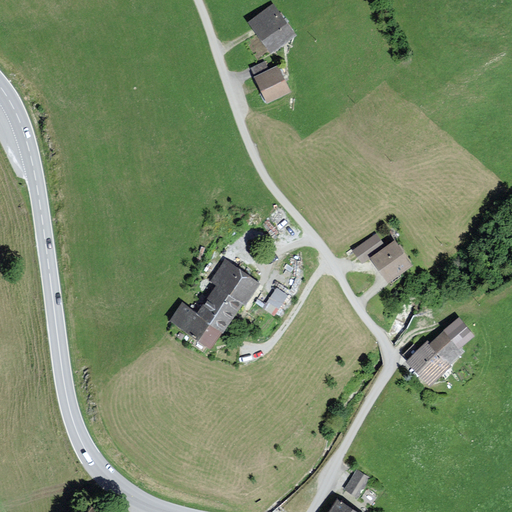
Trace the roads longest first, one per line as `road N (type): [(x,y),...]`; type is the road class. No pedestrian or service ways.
road 1 (unclassified): [(312,511),(388,370),(388,350),(263,172),(198,0)]
road 2 (secondary): [(0,84),(29,151),(78,435),(110,481),(170,511)]
road 3 (track): [(332,262),(270,345),(250,353)]
